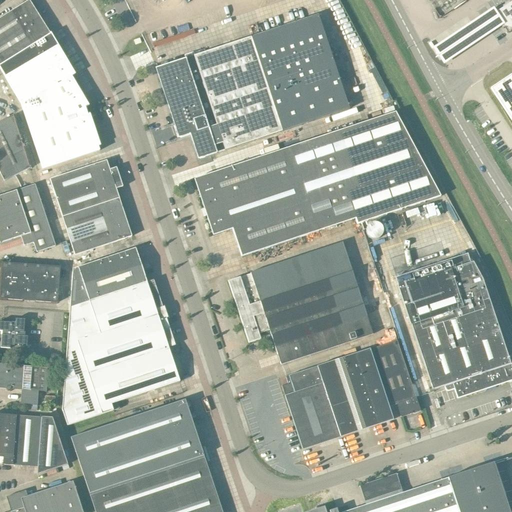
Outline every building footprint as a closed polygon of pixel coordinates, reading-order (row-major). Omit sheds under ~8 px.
[(0,18),(0,66),(50,34),(29,0),(0,18)] [(511,0),(496,11),(494,13),(503,25),(508,33),(511,30),(511,0)] [(493,7),(474,20),(432,48),(443,64),(484,36),(503,25),(494,13),(496,11),(493,7)] [(157,68),(158,72),(180,138),(191,134),(199,158),(282,131),(349,109),(318,15),(251,37),(157,68)] [(50,34),(0,66),(6,76),(4,77),(20,104),(42,170),(98,151),(90,126),(92,125),(89,114),(87,115),(85,108),(88,106),(71,77),(75,75),(58,45),(50,34)] [(511,74),(490,88),(511,121),(511,74)] [(394,113),(337,132),(356,188),(347,191),(354,212),(352,213),(354,219),(356,224),(391,213),(439,196),(394,113)] [(12,117),(0,122),(0,175),(3,182),(29,169),(12,117)] [(356,188),(337,132),(194,179),(212,236),(231,230),(240,257),(354,219),(352,213),(354,212),(347,191),(356,188)] [(61,218),(118,198),(115,189),(122,187),(115,168),(109,170),(106,161),(49,180),(61,218)] [(34,185),(0,196),(0,244),(1,244),(20,237),(23,247),(33,244),(36,253),(55,247),(34,185)] [(131,237),(118,198),(61,218),(74,256),(131,237)] [(239,277),(228,281),(248,343),(260,340),(258,334),(269,330),(280,365),(372,334),(342,242),(250,273),(254,285),(243,288),(239,277)] [(142,320),(163,313),(153,280),(146,282),(135,249),(72,270),(69,308),(131,288),(142,320)] [(410,325),(425,371),(431,390),(444,386),(445,390),(446,391),(448,391),(454,389),(456,398),(511,380),(511,363),(509,365),(482,280),(472,262),(470,263),(467,254),(395,277),(398,287),(397,287),(409,325),(410,325)] [(60,268),(2,264),(0,291),(0,299),(57,304),(60,268)] [(131,288),(69,308),(61,410),(66,427),(112,411),(110,405),(179,382),(168,348),(175,346),(163,313),(142,320),(131,288)] [(15,324),(0,322),(0,331),(1,332),(0,343),(0,348),(9,350),(9,345),(26,346),(26,337),(22,337),(24,320),(15,320),(15,324)] [(419,411),(415,398),(396,340),(369,350),(388,406),(396,404),(400,417),(419,411)] [(388,407),(388,406),(369,350),(355,354),(285,377),(287,384),(281,386),(294,426),(301,450),(392,419),(388,407)] [(37,405),(38,392),(45,393),(47,368),(0,364),(0,389),(5,390),(6,392),(9,392),(11,391),(11,390),(21,391),(20,404),(37,405)] [(71,438),(90,495),(95,511),(221,511),(204,458),(185,400),(71,438)] [(0,465),(2,466),(2,465),(37,468),(37,475),(67,466),(52,419),(41,418),(0,414),(0,465)] [(338,510),(336,510),(336,509),(329,511),(328,511),(507,511),(493,464),(346,511),(345,511),(344,511),(343,510),(341,510),(340,510),(339,510),(338,510)] [(11,511),(10,511),(82,511),(72,482),(26,497),(24,491),(6,497),(11,511)]
